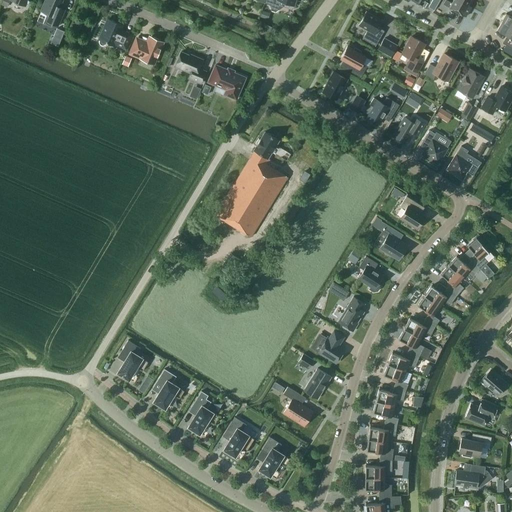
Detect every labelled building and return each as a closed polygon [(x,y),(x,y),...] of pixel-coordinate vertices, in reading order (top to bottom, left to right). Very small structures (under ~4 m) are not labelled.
[(46,21),(58,26),(65,10),(60,7),(62,0),(45,0),(41,11),(49,14),(46,21)] [(265,0),(265,3),(270,5),(272,10),(276,12),(284,6),(286,2),(294,5),(295,0),(265,0)] [(440,0),(432,0),(430,4),(429,7),(434,10),(440,0)] [(471,7),(468,4),(467,5),(459,0),(454,0),(453,3),(447,0),(445,0),(443,4),(450,7),(449,7),(466,17),(471,7)] [(268,19),(270,13),(263,11),(261,16),(268,19)] [(363,38),(376,46),(384,30),(379,27),(382,21),(367,12),(359,25),(368,30),(363,38)] [(502,22),(511,27),(511,16),(506,14),(502,22)] [(115,42),(125,47),(131,35),(120,30),(122,25),(109,19),(100,39),(99,41),(100,43),(101,44),(103,45),(104,45),(106,44),(107,42),(114,45),(115,42)] [(511,27),(502,22),(497,30),(508,37),(504,44),(511,48),(511,27)] [(65,31),(57,28),(54,35),(62,38),(65,31)] [(404,70),(416,76),(424,61),(417,58),(425,44),(412,36),(402,54),(409,57),(410,60),(404,70)] [(130,53),(154,64),(163,42),(151,37),(148,45),(144,43),(144,41),(137,38),(130,53)] [(378,49),(391,57),(398,45),(384,37),(378,49)] [(354,47),(353,49),(347,46),(341,58),(351,64),(348,70),(361,77),(367,66),(361,64),(366,56),(360,53),(362,51),(354,47)] [(188,78),(201,83),(206,71),(199,68),(203,59),(195,56),(194,57),(181,51),(175,66),(191,73),(188,78)] [(436,74),(448,80),(458,62),(444,54),(436,67),(430,64),(424,74),(433,79),(436,74)] [(122,64),(128,66),(132,58),(126,55),(122,64)] [(227,95),(236,99),(246,77),(216,65),(208,82),(218,86),(219,84),(230,88),(227,95)] [(458,90),(472,97),(484,76),(470,68),(458,90)] [(322,91),(336,99),(347,79),(333,71),(322,91)] [(415,79),(408,75),(404,83),(411,87),(415,79)] [(425,80),(419,77),(415,83),(422,87),(425,80)] [(205,84),(202,92),(208,94),(211,87),(205,84)] [(192,97),(197,99),(199,93),(201,88),(196,86),(192,97)] [(496,108),(499,107),(505,111),(511,98),(511,91),(502,86),(494,100),(487,97),(481,108),(493,114),(496,108)] [(408,91),(403,88),(399,96),(403,99),(408,91)] [(366,100),(357,95),(349,107),(358,113),(366,100)] [(399,105),(390,99),(387,97),(383,103),(374,97),(369,105),(374,107),(366,119),(377,126),(384,114),(391,118),(399,105)] [(461,114),(463,115),(470,119),(477,105),(468,100),(461,114)] [(436,115),(448,122),(452,115),(441,108),(436,115)] [(402,142),(405,143),(412,132),(418,136),(425,124),(414,117),(411,121),(405,117),(393,136),(395,137),(396,140),(397,141),(400,142),(402,142)] [(494,135),(490,133),(483,129),(479,135),(486,139),(491,142),(494,135)] [(438,164),(447,148),(432,139),(436,134),(429,130),(423,140),(429,144),(423,154),(438,164)] [(286,176),(266,164),(269,159),(267,158),(279,139),(265,131),(254,150),(255,150),(216,215),(251,236),(286,176)] [(461,146),(456,154),(447,169),(456,175),(456,176),(462,180),(466,175),(465,174),(467,171),(473,175),(480,164),(481,162),(467,153),(468,151),(461,146)] [(400,218),(417,228),(425,216),(414,209),(418,203),(406,196),(400,206),(405,209),(400,218)] [(381,230),(385,223),(381,221),(382,220),(377,217),(373,222),(371,224),(381,230)] [(389,234),(380,248),(393,256),(394,258),(396,258),(398,259),(399,257),(400,256),(401,256),(401,255),(407,245),(395,238),(399,232),(385,223),(381,230),(389,234)] [(471,260),(480,269),(485,265),(489,262),(494,257),(476,237),(467,245),(476,256),(471,260)] [(348,259),(355,264),(362,252),(355,248),(348,259)] [(369,289),(374,292),(378,291),(381,287),(378,285),(384,276),(374,269),(378,263),(366,256),(359,267),(364,270),(358,279),(371,286),(369,289)] [(480,269),(471,260),(467,265),(456,256),(448,265),(463,278),(467,273),(473,278),(476,274),(480,269)] [(224,263),(220,269),(231,276),(235,270),(224,263)] [(459,283),(463,278),(448,265),(441,274),(451,283),(447,288),(456,296),(464,287),(459,283)] [(492,274),(485,265),(480,269),(483,273),(488,278),(492,274)] [(456,296),(447,288),(443,294),(431,286),(424,295),(441,306),(444,301),(450,305),(456,296)] [(346,297),(349,292),(343,288),(340,293),(346,297)] [(434,316),(441,306),(424,295),(418,305),(429,313),(425,319),(436,325),(440,320),(434,316)] [(338,322),(353,331),(358,323),(357,322),(364,311),(361,310),(365,304),(354,297),(338,322)] [(436,325),(425,319),(422,325),(410,318),(404,328),(421,338),(425,332),(431,335),(436,325)] [(418,343),(421,338),(404,328),(399,339),(411,345),(408,351),(419,357),(424,347),(418,343)] [(319,351),(337,362),(344,350),(337,346),(339,343),(340,343),(344,337),(334,330),(328,340),(326,339),(319,351)] [(127,357),(117,372),(124,376),(129,379),(136,367),(142,371),(148,362),(136,354),(140,347),(128,340),(120,352),(127,357)] [(415,367),(419,357),(408,351),(405,358),(392,353),(388,364),(406,371),(408,365),(415,367)] [(298,362),(308,369),(314,360),(303,353),(298,362)] [(432,365),(427,363),(422,374),(427,376),(432,365)] [(402,381),(406,371),(388,364),(384,374),(397,380),(394,386),(406,390),(408,384),(402,381)] [(304,390),(317,399),(331,377),(318,368),(304,390)] [(164,369),(156,381),(163,386),(154,401),(165,408),(173,394),(179,398),(184,391),(172,383),(176,376),(164,369)] [(509,387),(491,370),(478,384),(479,384),(482,381),(498,395),(507,385),(509,387)] [(403,401),(406,390),(394,386),(392,393),(379,389),(376,400),(395,405),(397,399),(403,401)] [(292,399),(283,413),(304,426),(313,412),(297,402),(301,395),(288,387),(283,394),(292,399)] [(208,420),(214,424),(219,416),(207,408),(211,402),(206,399),(208,395),(201,391),(191,407),(198,411),(188,426),(200,433),(208,420)] [(418,395),(418,405),(426,406),(426,395),(418,395)] [(498,405),(482,399),(482,400),(483,400),(481,406),(479,406),(471,403),(465,417),(483,425),(487,416),(493,418),(498,405)] [(392,416),(395,405),(376,400),(373,412),(386,415),(385,422),(397,424),(399,418),(392,416)] [(246,424),(235,417),(227,429),(233,433),(224,449),(235,456),(240,448),(246,452),(254,438),(242,431),(246,424)] [(395,436),(397,424),(385,422),(384,429),(370,427),(368,438),(388,441),(389,435),(395,436)] [(491,437),(476,434),(475,441),(461,438),(459,451),(463,452),(462,455),(471,457),(472,454),(478,455),(479,455),(481,447),(489,448),(491,437)] [(281,444),(270,436),(262,449),(268,453),(259,468),(270,476),(279,462),(285,466),(289,458),(277,451),(281,444)] [(387,448),(388,441),(368,438),(367,450),(380,452),(380,459),(392,460),(394,448),(387,448)] [(392,471),(392,460),(380,459),(379,466),(365,465),(365,477),(385,477),(385,471),(392,471)] [(493,478),(487,470),(485,469),(485,466),(476,465),(471,464),(470,472),(456,470),(456,471),(457,471),(454,489),(455,489),(456,484),(477,487),(477,486),(481,486),(493,478)] [(385,484),(385,477),(365,477),(365,489),(379,489),(379,496),(391,495),(392,484),(385,484)] [(386,511),(386,507),(392,507),(391,495),(379,496),(380,503),(366,504),(366,511),(386,511)]
